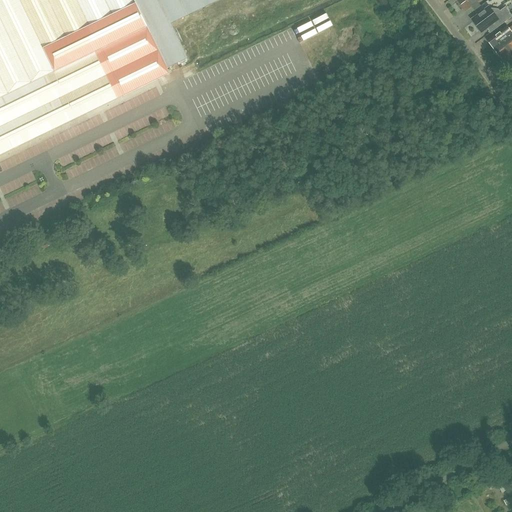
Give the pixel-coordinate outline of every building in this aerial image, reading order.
[(0,0),(0,155),(76,119),(170,71),(135,0),(134,0),(0,0)] [(134,0),(135,0),(170,71),(188,62),(172,28),(228,0),(134,0)] [(456,0),(464,10),(478,0),(456,0)] [(489,26),(493,30),(511,16),(505,7),(500,11),(498,9),(489,8),(488,6),(471,19),(481,32),(489,26)] [(511,26),(508,29),(506,27),(487,41),(493,48),(511,33),(511,26)] [(511,33),(493,48),(498,55),(503,51),(511,63),(511,62),(511,45),(511,44),(511,33)]
